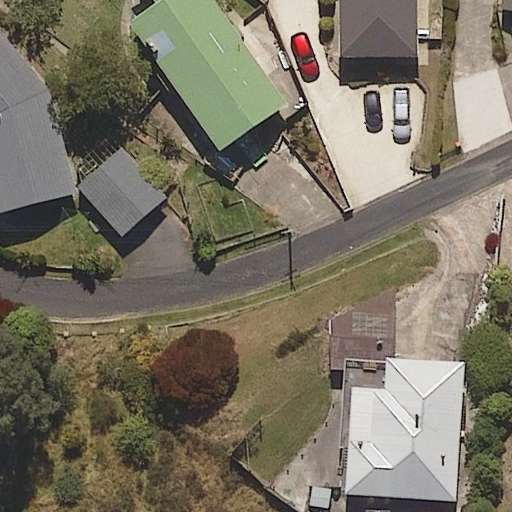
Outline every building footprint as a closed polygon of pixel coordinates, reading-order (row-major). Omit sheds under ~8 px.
[(139,28),(227,154),(295,107),(220,0),(160,0),(167,8),(139,28)] [(346,0),(346,61),(427,61),(427,0),(346,0)] [(0,24),(0,213),(2,220),(81,197),(53,89),(0,24)] [(124,147),(79,186),(125,238),(170,199),(124,147)] [(397,396),(358,393),(351,495),(461,503),(470,369),(399,364),(397,396)]
